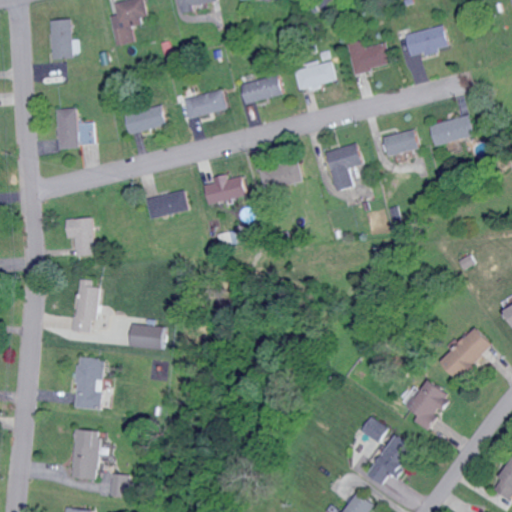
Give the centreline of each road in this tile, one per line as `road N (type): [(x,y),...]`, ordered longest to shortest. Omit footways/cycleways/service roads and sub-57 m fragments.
road 1 (residential): [(18,511),(38,281),(19,0)]
road 2 (residential): [(35,198),(466,89)]
road 3 (residential): [(422,511),(511,391)]
